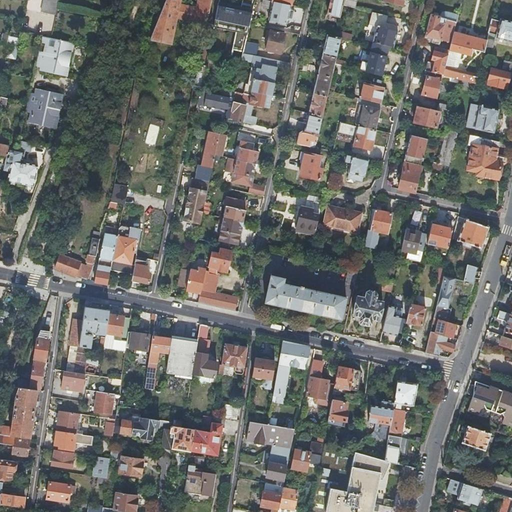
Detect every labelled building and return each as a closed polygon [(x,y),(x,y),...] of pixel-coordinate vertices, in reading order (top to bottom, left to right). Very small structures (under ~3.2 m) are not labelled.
[(43,0),(41,10),(55,13),(58,0),(43,0)] [(197,7),(180,4),(180,0),(165,0),(166,0),(151,37),(151,38),(172,42),(177,17),(194,20),(197,9),(197,7)] [(197,9),(210,12),(212,0),(198,0),(197,7),(197,9)] [(273,0),(272,7),(266,6),(265,11),(270,12),(269,20),(287,23),(291,4),(273,0)] [(330,0),(328,13),(339,16),(340,13),(342,5),(342,0),(330,0)] [(218,5),(214,21),(248,29),(251,12),(218,5)] [(194,22),(207,25),(210,12),(197,9),(194,20),(194,22)] [(456,21),(458,14),(441,10),(440,16),(441,16),(440,17),(456,21)] [(432,41),(450,45),(453,31),(454,28),(456,21),(440,17),(441,16),(440,16),(431,14),(426,35),(433,37),(432,41)] [(2,41),(8,42),(13,17),(7,15),(2,41)] [(500,20),(492,19),(488,33),(496,35),(495,37),(511,41),(511,21),(500,18),(500,20)] [(388,46),(393,47),(397,32),(395,31),(398,23),(379,19),(373,42),(388,46)] [(193,29),(205,32),(207,25),(194,22),(193,29)] [(270,30),(266,49),(281,52),(285,33),(270,30)] [(336,31),(334,37),(341,38),(350,41),(352,35),(336,31)] [(449,49),(462,53),(472,55),(473,49),(479,50),(484,52),(484,51),(487,40),(453,31),(450,45),(449,49)] [(334,37),(327,35),(322,54),(336,57),(341,38),(334,37)] [(51,37),(48,36),(46,44),(48,44),(46,52),(45,52),(41,67),(41,69),(66,75),(74,42),(56,38),(51,37)] [(487,38),(487,40),(484,51),(491,53),(494,40),(487,38)] [(229,41),(226,55),(242,59),(243,57),(244,53),(246,44),(229,41)] [(246,41),(246,44),(244,53),(255,55),(258,44),(246,41)] [(380,75),(388,46),(373,42),(370,53),(368,62),(365,61),(363,61),(360,70),(380,75)] [(445,66),(458,69),(462,53),(449,49),(448,54),(445,66)] [(45,52),(39,50),(36,66),(41,67),(45,52)] [(435,60),(432,71),(443,74),(445,66),(448,54),(442,53),(433,51),(431,59),(435,60)] [(300,69),(318,73),(331,76),(334,64),(335,59),(336,57),(322,54),(318,69),(316,69),(314,65),(301,62),(300,69)] [(252,90),(271,95),(277,67),(288,70),(290,62),(264,57),(261,69),(257,68),(252,90)] [(507,69),(511,70),(511,61),(504,59),(502,68),(507,69)] [(137,73),(144,75),(146,63),(142,61),(137,73)] [(445,66),(443,74),(460,78),(476,82),(478,74),(458,69),(445,66)] [(491,69),(489,69),(488,72),(490,73),(488,84),(506,88),(507,82),(511,83),(511,78),(511,73),(507,72),(491,69)] [(318,73),(313,93),(327,96),(328,91),(331,76),(318,73)] [(439,80),(435,79),(427,77),(422,94),(437,98),(442,78),(439,77),(439,80)] [(365,100),(380,103),(384,87),(364,82),(360,98),(365,100)] [(36,89),(35,95),(32,112),(29,122),(55,127),(62,95),(36,89)] [(224,93),(208,90),(206,98),(210,99),(209,104),(221,107),(224,93)] [(268,107),(271,95),(252,90),(251,95),(236,91),(235,96),(234,97),(244,99),(243,101),(247,102),(251,103),(268,107)] [(30,93),(28,103),(26,110),(32,112),(35,95),(30,93)] [(313,93),(308,112),(322,116),(324,106),(327,96),(313,93)] [(230,118),(242,121),(244,114),(246,104),(233,101),(226,99),(224,109),(231,110),(230,118)] [(364,104),(379,108),(380,103),(365,100),(364,104)] [(440,110),(451,113),(453,106),(440,103),(438,110),(440,110)] [(358,125),(375,129),(380,108),(379,108),(364,104),(363,104),(358,125)] [(438,110),(417,105),(413,121),(436,127),(440,110),(438,110)] [(475,128),(493,133),(499,109),(480,105),(476,120),(473,120),(472,123),(470,123),(469,127),(475,128)] [(308,112),(304,132),(317,135),(322,116),(308,112)] [(242,121),(254,124),(255,116),(249,115),(244,114),(242,121)] [(340,122),(338,129),(351,132),(353,124),(340,122)] [(144,143),(155,146),(160,126),(150,123),(144,143)] [(370,149),(375,129),(358,125),(353,145),(370,149)] [(252,143),(255,132),(240,128),(237,140),(240,141),(238,153),(236,159),(256,163),(259,151),(253,149),(254,143),(252,143)] [(215,154),(220,133),(209,131),(200,170),(207,172),(211,173),(215,154)] [(304,132),(300,131),(299,132),(296,142),(315,146),(317,135),(304,132)] [(438,163),(442,164),(447,165),(456,133),(447,131),(445,136),(443,145),(438,163)] [(226,135),(220,133),(215,154),(228,157),(230,158),(233,158),(234,153),(235,150),(228,149),(228,147),(226,146),(228,136),(226,135)] [(445,136),(432,133),(430,141),(443,145),(445,136)] [(410,134),(404,161),(413,163),(414,160),(425,162),(426,160),(422,159),(427,139),(410,134)] [(499,141),(471,135),(469,143),(469,144),(472,144),(497,149),(499,141)] [(33,142),(19,139),(18,147),(25,149),(31,150),(33,142)] [(75,145),(68,142),(64,153),(71,155),(75,145)] [(9,151),(10,146),(0,143),(0,154),(7,156),(8,156),(9,151)] [(497,149),(472,144),(467,170),(477,172),(476,174),(498,179),(501,164),(505,164),(507,157),(496,155),(497,149)] [(25,149),(18,147),(10,146),(9,151),(8,156),(7,156),(4,169),(10,170),(8,180),(12,181),(11,183),(15,184),(15,182),(34,186),(38,165),(23,162),(25,149)] [(302,151),(299,163),(302,163),(299,175),(320,180),(322,168),(318,167),(320,156),(302,151)] [(364,176),(368,158),(346,153),(345,161),(350,162),(347,172),(349,173),(362,176),(364,176)] [(251,185),(256,163),(236,159),(233,158),(230,158),(228,170),(234,171),(232,181),(251,185)] [(413,163),(404,161),(398,188),(414,192),(420,165),(413,163)] [(433,168),(441,170),(442,164),(438,163),(434,162),(433,168)] [(234,171),(228,170),(226,179),(232,181),(234,171)] [(198,179),(195,178),(192,187),(190,187),(188,198),(192,199),(191,205),(186,204),(183,220),(200,224),(202,213),(203,211),(205,202),(209,184),(209,181),(205,180),(198,179)] [(128,185),(115,182),(111,201),(124,203),(128,185)] [(322,196),(308,193),(307,199),(321,202),(322,196)] [(225,212),(223,217),(243,222),(246,210),(240,208),(242,199),(226,196),(224,205),(226,205),(225,212)] [(314,234),(321,202),(307,199),(305,206),(301,205),(295,229),(314,234)] [(338,226),(357,230),(361,213),(328,206),(324,224),(338,228),(338,226)] [(387,232),(391,212),(374,208),(370,229),(367,228),(364,245),(374,247),(377,234),(377,230),(387,232)] [(457,216),(452,238),(480,248),(488,226),(457,216)] [(243,222),(223,217),(218,240),(238,244),(240,234),(243,222)] [(96,220),(93,237),(99,238),(102,222),(96,220)] [(427,243),(447,248),(452,228),(432,223),(427,243)] [(133,272),(135,264),(131,263),(135,248),(137,248),(141,228),(130,226),(130,230),(119,228),(117,234),(112,259),(111,268),(130,272),(133,272)] [(420,232),(406,228),(401,249),(410,251),(409,255),(421,258),(426,234),(419,232),(420,232)] [(95,281),(108,283),(110,273),(111,268),(112,259),(117,234),(105,232),(99,256),(97,270),(95,281)] [(86,279),(91,280),(99,238),(93,237),(87,265),(80,262),(60,254),(55,267),(75,275),(81,277),(86,279)] [(200,292),(198,302),(235,310),(238,297),(215,292),(219,272),(217,272),(217,271),(223,272),(225,264),(229,265),(233,250),(220,247),(219,252),(212,251),(209,266),(206,266),(206,269),(200,292)] [(133,272),(131,281),(138,282),(139,280),(148,282),(151,272),(147,271),(148,265),(145,265),(146,260),(136,258),(135,264),(133,272)] [(467,264),(463,280),(473,282),(474,277),(478,278),(481,272),(476,271),(477,267),(467,264)] [(187,287),(186,289),(200,292),(206,269),(198,267),(198,270),(190,268),(190,270),(187,287)] [(395,268),(389,267),(386,278),(392,279),(395,268)] [(190,270),(181,268),(178,285),(187,287),(190,270)] [(355,284),(358,271),(348,268),(345,282),(355,284)] [(442,283),(444,275),(437,274),(435,282),(442,283)] [(284,278),(270,275),(265,301),(342,318),(346,296),(304,287),(304,285),(300,284),(300,286),(283,283),(284,278)] [(455,278),(444,275),(442,283),(434,317),(438,318),(449,322),(452,309),(448,308),(455,278)] [(386,278),(386,277),(383,277),(380,289),(391,292),(394,279),(392,279),(386,278)] [(357,296),(353,314),(360,316),(359,321),(360,324),(368,326),(371,324),(372,318),(378,320),(382,302),(376,300),(377,294),(376,292),(368,290),(365,292),(364,297),(357,296)] [(93,301),(87,300),(83,320),(79,345),(89,346),(91,346),(93,335),(98,336),(98,332),(106,334),(106,332),(110,313),(110,309),(92,306),(93,301)] [(425,306),(411,303),(407,318),(406,322),(421,325),(425,306)] [(25,313),(19,310),(14,320),(21,323),(25,313)] [(511,314),(507,313),(500,310),(497,318),(507,322),(505,329),(495,326),(493,332),(503,335),(505,331),(511,332),(511,314)] [(401,316),(387,312),(382,331),(397,334),(397,332),(401,317),(401,316)] [(110,313),(106,332),(117,334),(116,336),(118,339),(127,340),(129,331),(130,317),(125,316),(125,315),(110,313)] [(406,322),(407,318),(401,317),(397,332),(403,333),(406,322)] [(438,318),(435,332),(448,336),(452,337),(456,324),(449,322),(438,318)] [(79,345),(83,320),(74,319),(66,370),(75,371),(79,345)] [(197,341),(192,373),(215,376),(217,361),(207,359),(210,340),(206,339),(208,325),(201,323),(198,338),(197,341)] [(38,337),(35,358),(46,360),(52,325),(45,324),(42,338),(38,337)] [(431,330),(426,352),(438,355),(440,348),(452,352),(453,351),(455,344),(446,341),(448,336),(435,332),(431,330)] [(129,331),(127,340),(126,346),(135,348),(135,351),(138,352),(139,348),(146,350),(149,334),(129,331)] [(106,332),(106,334),(106,336),(104,347),(126,350),(126,346),(127,340),(118,339),(116,336),(117,334),(106,332)] [(153,334),(145,387),(153,388),(155,377),(154,377),(156,363),(157,363),(159,352),(170,353),(172,337),(153,334)] [(511,338),(503,335),(500,343),(511,347),(511,338)] [(167,371),(192,376),(192,373),(197,341),(172,337),(170,353),(167,371)] [(299,366),(306,367),(310,347),(282,341),(271,401),(275,401),(278,402),(282,403),(289,364),(299,366)] [(225,342),(222,364),(224,364),(234,366),(233,372),(235,373),(241,374),(243,373),(247,346),(225,342)] [(89,346),(79,345),(75,371),(84,373),(86,361),(87,353),(88,351),(89,346)] [(340,353),(334,352),(331,366),(337,367),(338,366),(340,353)] [(87,353),(86,361),(97,364),(98,356),(87,353)] [(266,376),(272,377),(275,360),(255,357),(252,378),(253,378),(255,381),(261,382),(264,380),(265,380),(266,376)] [(39,389),(44,361),(34,359),(33,364),(30,380),(29,388),(37,389),(39,389)] [(338,366),(337,367),(334,383),(333,393),(339,394),(340,391),(347,392),(348,388),(355,389),(357,388),(360,372),(359,370),(343,367),(338,366)] [(66,370),(65,370),(62,388),(82,391),(85,373),(84,373),(75,371),(66,370)] [(322,400),(331,402),(332,399),(333,393),(334,383),(329,382),(329,379),(310,375),(306,395),(314,396),(313,399),(315,402),(319,402),(322,400)] [(430,389),(442,382),(443,382),(439,375),(437,375),(426,381),(430,389)] [(18,379),(17,386),(29,388),(30,380),(18,379)] [(392,408),(400,409),(401,402),(413,404),(416,383),(397,380),(394,399),(392,408)] [(487,384),(477,381),(467,410),(478,414),(480,409),(484,407),(485,409),(499,414),(502,413),(504,417),(502,422),(511,425),(511,397),(485,388),(487,384)] [(0,424),(0,433),(23,436),(31,438),(37,389),(29,388),(17,386),(15,386),(13,391),(17,392),(12,427),(0,424)] [(104,416),(109,416),(116,417),(118,405),(119,394),(98,390),(95,410),(105,412),(104,416)] [(379,437),(387,439),(388,434),(392,408),(394,399),(380,397),(378,405),(371,404),(368,421),(376,422),(374,430),(368,435),(366,436),(366,439),(367,441),(368,443),(370,445),(372,445),(373,443),(379,437)] [(329,411),(327,422),(341,426),(342,420),(345,421),(347,411),(345,410),(347,402),(332,399),(331,402),(331,404),(329,411)] [(267,424),(274,425),(278,402),(275,401),(271,401),(270,409),(269,417),(267,424)] [(227,404),(225,417),(237,418),(239,406),(227,404)] [(154,424),(158,425),(159,419),(140,416),(142,408),(133,407),(131,420),(116,418),(114,430),(142,434),(141,436),(152,438),(154,424)] [(401,436),(405,410),(400,409),(392,408),(388,434),(401,436)] [(79,412),(60,409),(57,429),(83,433),(84,429),(77,428),(79,412)] [(204,417),(211,419),(212,415),(212,411),(205,410),(204,417)] [(254,421),(267,424),(269,417),(262,416),(263,411),(256,410),(254,421)] [(195,428),(192,449),(217,453),(221,424),(224,424),(225,417),(212,415),(211,419),(209,431),(202,429),(195,428)] [(113,437),(114,430),(116,418),(116,417),(109,416),(108,420),(107,420),(105,432),(111,433),(110,437),(113,437)] [(204,417),(202,429),(209,431),(211,419),(204,417)] [(164,426),(163,434),(170,435),(170,431),(175,432),(173,447),(192,450),(192,449),(195,428),(183,426),(171,424),(172,421),(165,420),(164,426)] [(283,486),(287,467),(294,428),(274,425),(267,424),(254,421),(249,420),(247,439),(255,441),(255,443),(263,444),(264,442),(272,444),(266,476),(278,479),(277,484),(283,486)] [(467,425),(462,442),(484,450),(490,433),(467,425)] [(93,443),(94,434),(83,433),(57,429),(55,443),(63,444),(63,447),(74,448),(75,441),(93,443)] [(23,436),(0,433),(0,442),(13,444),(12,453),(28,455),(30,439),(22,438),(23,436)] [(389,461),(396,463),(399,446),(401,436),(388,434),(387,439),(383,459),(389,461)] [(408,448),(410,439),(405,437),(401,436),(399,446),(408,448)] [(295,449),(292,468),(306,471),(309,458),(320,461),(324,443),(318,442),(312,441),(310,452),(295,449)] [(122,455),(123,449),(111,447),(110,454),(121,456),(119,471),(140,474),(143,458),(122,455)] [(74,451),(54,448),(52,463),(72,466),(74,451)] [(382,459),(354,451),(347,492),(330,489),(325,511),(372,511),(373,511),(374,505),(374,503),(380,472),(382,459)] [(108,468),(110,456),(103,455),(96,454),(93,475),(107,477),(108,469),(108,468)] [(191,456),(190,462),(203,464),(204,458),(191,456)] [(15,462),(15,460),(0,458),(0,476),(12,478),(13,471),(14,471),(14,470),(15,470),(16,469),(17,463),(16,462),(15,462)] [(383,459),(382,459),(380,472),(384,473),(384,472),(385,471),(386,470),(387,468),(388,466),(388,464),(389,463),(389,462),(389,461),(383,459)] [(192,465),(189,464),(185,490),(222,496),(226,474),(202,470),(202,469),(192,468),(192,465)] [(511,477),(497,472),(494,480),(509,485),(510,483),(511,483),(511,482),(511,481),(511,477)] [(0,503),(16,506),(23,507),(25,496),(2,493),(3,490),(2,490),(3,481),(2,480),(0,480),(0,503)] [(47,498),(68,501),(71,484),(50,481),(47,498)] [(283,487),(283,486),(277,484),(266,482),(265,482),(264,491),(263,491),(260,505),(273,508),(271,511),(278,511),(279,506),(282,494),(283,487)] [(457,498),(477,504),(482,488),(462,482),(457,498)] [(298,490),(283,487),(282,494),(279,506),(294,509),(298,490)] [(114,510),(102,508),(101,511),(134,511),(137,495),(116,492),(114,510)] [(503,508),(501,511),(509,511),(511,506),(511,501),(511,497),(505,495),(501,508),(503,508)]
